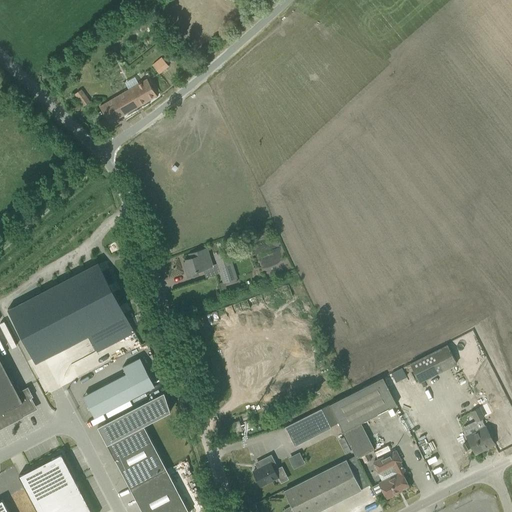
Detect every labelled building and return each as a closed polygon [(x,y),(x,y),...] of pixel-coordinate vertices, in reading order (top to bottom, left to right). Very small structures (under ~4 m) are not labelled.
[(159,74),(169,66),(161,57),(151,65),(159,74)] [(100,106),(110,123),(157,95),(147,78),(100,106)] [(163,129),(177,120),(172,112),(158,122),(163,129)] [(186,259),(188,265),(185,266),(188,277),(198,274),(197,271),(213,266),(207,248),(189,254),(191,258),(186,259)] [(231,259),(218,263),(224,282),(237,278),(231,259)] [(133,333),(135,332),(125,313),(123,314),(98,265),(100,264),(98,261),(97,263),(96,262),(7,309),(35,363),(89,335),(97,351),(133,333)] [(410,364),(419,382),(457,363),(448,345),(410,364)] [(18,392),(0,356),(0,429),(24,416),(23,414),(35,408),(30,398),(33,396),(28,386),(18,392)] [(126,373),(83,395),(95,417),(155,385),(140,357),(122,366),(126,373)] [(339,422),(343,431),(397,404),(383,377),(329,404),(339,422)] [(164,392),(98,426),(107,443),(115,459),(130,488),(167,468),(144,424),(170,410),(167,401),(164,392)] [(295,446),(331,427),(330,426),(339,422),(329,404),(285,427),(295,446)] [(476,421),(480,419),(484,417),(479,408),(472,411),(476,420),(476,421)] [(239,420),(234,422),(237,432),(242,430),(239,420)] [(474,422),(462,428),(464,431),(466,436),(475,454),(476,453),(475,452),(486,446),(487,448),(495,444),(486,426),(484,427),(478,430),(474,422)] [(343,436),(338,439),(344,453),(350,450),(343,436)] [(374,461),(379,472),(378,473),(382,481),(379,482),(387,498),(397,493),(396,491),(409,485),(403,474),(406,473),(400,461),(401,461),(396,450),(374,461)] [(293,468),(304,463),(299,452),(288,457),(293,468)] [(92,511),(79,485),(78,486),(61,454),(52,459),(52,458),(19,475),(38,511),(92,511)] [(257,461),(260,466),(252,470),(260,486),(279,477),(275,470),(277,469),(273,460),(274,459),(271,454),(257,461)] [(292,506),(294,511),(314,511),(361,488),(347,459),(284,491),(292,506)] [(188,511),(166,469),(130,487),(142,511),(188,511)] [(0,511),(9,511),(3,499),(0,500),(0,511)]
